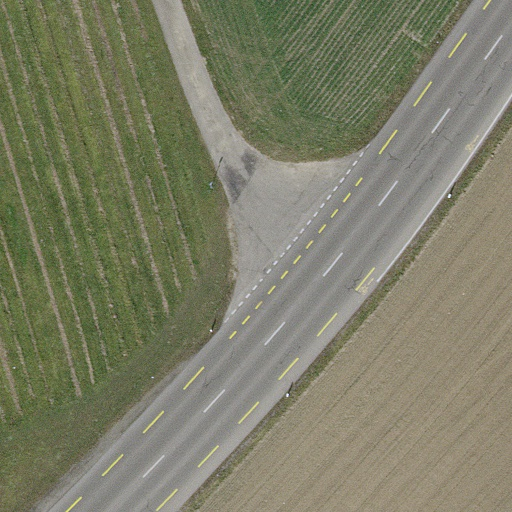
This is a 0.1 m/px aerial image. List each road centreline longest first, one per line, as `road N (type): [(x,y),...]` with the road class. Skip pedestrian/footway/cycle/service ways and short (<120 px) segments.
road 1 (secondary): [(511,31),(324,282),(112,511)]
road 2 (track): [(162,0),(198,109),(324,282)]
